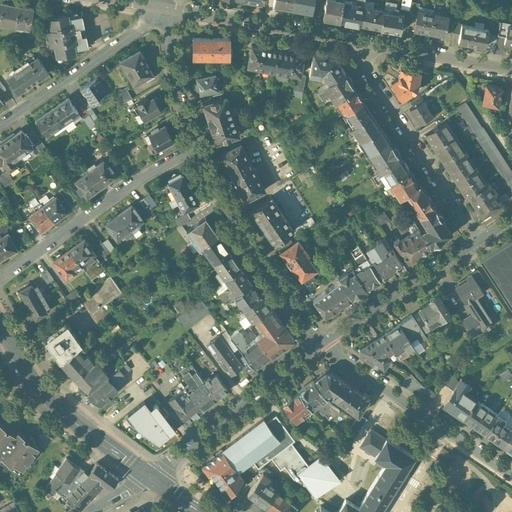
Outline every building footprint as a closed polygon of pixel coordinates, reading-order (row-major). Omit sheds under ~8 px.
[(294,0),(274,0),(273,5),(293,9),(294,0)] [(313,0),(294,0),(293,9),(311,12),(313,0)] [(343,0),(326,0),(323,18),(340,21),(343,2),(343,0)] [(343,2),(340,21),(351,23),(350,26),(357,27),(357,25),(360,25),(363,6),(364,6),(364,0),(350,0),(350,1),(355,1),(355,4),(343,2)] [(410,0),(402,0),(401,9),(411,11),(413,3),(410,2),(410,0)] [(33,8),(0,2),(0,24),(15,28),(16,26),(29,28),(33,8)] [(419,4),(413,3),(411,11),(410,15),(416,16),(417,11),(418,11),(419,4)] [(364,6),(363,6),(360,25),(364,26),(364,28),(371,30),(372,27),(380,29),(384,10),(364,6)] [(399,10),(393,9),(384,7),(384,10),(380,29),(400,32),(404,14),(398,13),(399,10)] [(418,11),(417,11),(416,16),(414,31),(429,34),(433,14),(418,11)] [(69,14),(55,16),(56,19),(48,20),(50,29),(45,30),(48,46),(53,45),(55,54),(62,53),(63,55),(76,52),(76,51),(73,52),(73,49),(88,46),(82,15),(66,18),(66,15),(69,15),(69,14)] [(448,18),(440,17),(440,15),(433,14),(429,34),(445,36),(446,32),(448,20),(448,18)] [(454,21),(448,20),(446,32),(452,33),(454,23),(454,21)] [(506,23),(500,22),(497,35),(506,37),(508,25),(506,25),(506,23)] [(462,25),(454,23),(452,33),(460,35),(462,26),(462,25)] [(462,26),(460,35),(459,43),(485,47),(488,30),(462,26)] [(230,38),(193,38),(193,57),(230,57),(230,38)] [(277,49),(252,45),(248,66),(274,70),(277,49)] [(303,54),(277,49),(274,70),(296,74),(300,75),(303,54)] [(140,51),(139,50),(120,60),(133,83),(145,77),(146,79),(154,75),(144,58),(146,57),(142,50),(140,51)] [(334,57),(313,53),(309,75),(320,77),(320,73),(323,74),(329,82),(326,84),(344,73),(334,57)] [(37,56),(7,77),(18,92),(48,72),(37,56)] [(421,72),(400,68),(399,75),(397,79),(391,83),(402,100),(414,92),(418,85),(421,72)] [(428,73),(422,72),(420,82),(427,83),(428,73)] [(214,73),(204,75),(204,76),(197,78),(198,82),(195,83),(197,93),(200,92),(201,93),(211,90),(218,89),(218,88),(222,87),(220,80),(216,81),(214,73)] [(344,73),(326,84),(317,90),(322,97),(329,93),(334,101),(355,88),(351,83),(352,81),(352,80),(351,78),(350,77),(349,77),(347,77),(344,73)] [(300,75),(296,74),(293,90),(302,91),(305,76),(300,75)] [(97,77),(80,88),(85,96),(91,105),(100,99),(100,95),(106,91),(97,77)] [(493,84),(489,84),(487,85),(486,85),(483,104),(498,107),(502,88),(494,86),(493,84)] [(126,87),(114,94),(120,104),(132,97),(126,87)] [(218,89),(211,90),(212,96),(223,93),(222,87),(218,88),(218,89)] [(355,88),(334,101),(335,102),(337,100),(345,113),(363,101),(360,96),(360,95),(360,93),(360,92),(359,91),(357,90),(356,90),(355,88)] [(153,96),(148,99),(147,96),(137,102),(138,104),(134,107),(138,114),(140,113),(144,120),(161,110),(157,102),(159,101),(156,95),(154,96),(153,96)] [(91,105),(85,96),(79,99),(86,109),(90,106),(91,105)] [(419,96),(411,101),(414,106),(422,101),(419,96)] [(68,97),(52,108),(64,125),(73,119),(71,117),(78,112),(68,97)] [(226,97),(219,99),(218,99),(210,101),(211,102),(203,104),(210,123),(232,115),(230,109),(230,108),(229,104),(228,104),(226,97)] [(414,106),(409,109),(419,124),(433,116),(423,100),(422,101),(414,106)] [(363,101),(345,113),(353,125),(349,127),(349,128),(371,114),(366,105),(363,101)] [(481,128),(465,102),(456,108),(472,133),(481,128)] [(52,108),(36,119),(39,124),(38,124),(42,130),(43,129),(46,134),(53,129),(55,131),(64,125),(52,108)] [(371,114),(349,128),(351,129),(358,141),(380,127),(371,114)] [(232,115),(210,123),(216,143),(223,140),(223,141),(232,138),(232,137),(239,135),(236,128),(237,127),(235,123),(232,115)] [(446,121),(426,134),(435,148),(455,135),(446,121)] [(173,141),(164,125),(158,129),(157,127),(151,130),(152,132),(149,134),(153,142),(149,144),(153,152),(173,141)] [(358,141),(366,154),(369,153),(389,140),(380,127),(358,141)] [(511,192),(511,172),(482,127),(481,128),(472,133),(477,141),(511,193),(511,192)] [(21,129),(14,134),(13,132),(6,136),(19,155),(32,146),(30,142),(31,141),(25,132),(24,133),(21,129)] [(455,135),(435,148),(446,165),(466,152),(455,135)] [(6,136),(0,140),(0,141),(1,143),(0,143),(0,161),(1,161),(5,166),(6,165),(9,169),(16,164),(12,159),(19,155),(6,136)] [(40,140),(34,143),(41,153),(47,149),(40,140)] [(389,140),(369,153),(376,164),(374,166),(379,172),(379,173),(401,158),(397,153),(399,151),(395,145),(393,147),(389,140)] [(240,143),(222,153),(226,161),(225,161),(233,176),(252,166),(240,143)] [(466,152),(446,165),(455,181),(476,168),(466,152)] [(401,158),(379,173),(379,172),(372,177),(377,184),(384,180),(386,184),(387,183),(408,170),(409,169),(404,162),(403,163),(401,158)] [(105,162),(103,159),(95,165),(94,162),(87,167),(101,186),(108,180),(110,181),(113,179),(113,177),(115,175),(112,172),(114,171),(112,168),(112,167),(110,164),(109,164),(107,161),(105,162)] [(252,166),(233,176),(241,192),(242,192),(246,199),(265,189),(252,166)] [(101,186),(87,167),(80,172),(82,174),(74,180),(77,183),(75,184),(77,188),(79,192),(80,191),(82,194),(84,192),(86,196),(88,195),(90,196),(94,193),(93,191),(101,186)] [(476,168),(455,181),(465,196),(486,183),(476,168)] [(13,180),(6,170),(0,174),(0,181),(3,187),(13,180)] [(408,170),(387,183),(393,192),(395,191),(399,198),(406,194),(406,193),(419,185),(418,185),(414,179),(414,178),(415,176),(413,173),(410,173),(408,170)] [(180,172),(168,179),(169,181),(167,182),(171,189),(167,190),(171,198),(191,188),(190,187),(191,187),(191,186),(191,185),(189,181),(188,181),(187,181),(183,174),(181,175),(180,172)] [(486,183),(465,196),(466,196),(468,195),(482,216),(502,203),(488,181),(486,183)] [(427,195),(421,185),(420,185),(419,185),(406,193),(406,194),(413,205),(417,203),(421,209),(417,212),(420,216),(435,207),(427,195)] [(75,200),(65,187),(62,188),(62,187),(58,190),(61,193),(69,204),(75,200)] [(191,188),(171,198),(169,199),(172,205),(178,202),(183,211),(188,209),(190,211),(194,209),(193,206),(199,203),(191,188)] [(156,204),(149,194),(144,197),(151,207),(156,204)] [(18,201),(14,195),(9,198),(15,209),(21,206),(18,201)] [(58,199),(55,195),(42,205),(54,220),(55,219),(56,221),(61,217),(60,216),(67,211),(64,207),(65,206),(59,198),(58,199)] [(271,196),(251,210),(262,226),(282,213),(271,196)] [(151,207),(144,198),(139,201),(146,211),(151,207)] [(40,202),(33,207),(35,210),(29,215),(32,218),(31,219),(37,227),(37,226),(40,230),(47,225),(48,227),(53,223),(52,222),(54,220),(42,205),(40,202)] [(131,204),(118,213),(132,232),(141,226),(138,222),(142,219),(140,216),(141,216),(139,212),(136,209),(134,206),(133,207),(131,204)] [(442,218),(435,207),(420,216),(423,221),(427,218),(430,223),(428,229),(427,228),(421,232),(420,233),(430,247),(436,243),(438,244),(441,241),(442,239),(451,233),(442,219),(442,218)] [(382,209),(371,216),(378,226),(389,219),(382,209)] [(187,212),(175,219),(179,226),(187,220),(191,218),(187,212)] [(118,213),(105,222),(107,225),(106,226),(109,230),(111,233),(112,233),(114,235),(116,238),(123,233),(126,237),(132,232),(118,213)] [(282,213),(262,226),(274,243),(293,230),(282,213)] [(205,217),(186,231),(199,249),(218,235),(205,217)] [(418,229),(400,241),(399,238),(393,241),(402,255),(405,252),(410,260),(422,252),(424,252),(428,250),(428,248),(430,247),(420,233),(421,232),(418,229)] [(0,236),(0,257),(9,253),(10,255),(16,251),(15,249),(17,248),(7,232),(3,235),(0,236)] [(221,234),(219,236),(218,235),(199,249),(205,257),(207,255),(213,263),(229,251),(223,243),(226,241),(221,234)] [(84,238),(82,239),(81,237),(76,240),(77,242),(69,248),(82,266),(89,261),(94,258),(95,257),(92,254),(94,252),(92,249),(93,248),(93,247),(92,247),(91,247),(87,241),(86,241),(84,238)] [(114,247),(107,238),(102,242),(109,251),(114,247)] [(284,249),(280,252),(286,260),(285,262),(287,266),(289,266),(291,267),(309,255),(308,254),(310,254),(307,250),(306,250),(302,245),(303,244),(299,239),(298,240),(298,239),(293,243),(284,249)] [(290,239),(282,245),(284,249),(293,243),(290,239)] [(392,248),(385,253),(384,251),(387,249),(380,239),(373,244),(391,272),(395,269),(397,271),(401,268),(400,266),(402,265),(392,248)] [(511,241),(480,262),(511,310),(511,241)] [(102,242),(96,246),(103,255),(109,252),(109,251),(102,242)] [(391,272),(373,244),(366,249),(373,259),(375,257),(376,258),(369,263),(380,279),(391,272)] [(69,248),(54,259),(58,266),(57,267),(60,271),(61,270),(67,277),(76,271),(82,266),(69,248)] [(235,259),(229,251),(213,263),(219,271),(216,273),(222,281),(225,279),(241,267),(240,266),(242,264),(238,258),(235,259)] [(369,263),(367,259),(366,259),(363,253),(354,258),(358,264),(352,268),(355,271),(366,288),(380,279),(369,263)] [(309,255),(291,267),(296,275),(298,274),(301,279),(316,269),(307,256),(309,255)] [(102,269),(99,265),(94,258),(89,261),(82,266),(90,277),(91,278),(91,277),(102,269)] [(329,263),(320,270),(323,274),(332,268),(329,263)] [(241,267),(225,279),(231,288),(229,290),(229,289),(225,289),(219,294),(224,301),(226,299),(251,281),(246,273),(247,272),(244,267),(242,268),(241,267)] [(355,271),(352,268),(352,267),(346,271),(338,277),(340,279),(352,297),(358,294),(360,295),(364,292),(364,290),(366,288),(355,271)] [(53,279),(47,270),(41,274),(47,283),(53,279)] [(484,280),(478,270),(471,274),(478,285),(484,280)] [(312,274),(303,281),(306,285),(315,278),(312,274)] [(473,314),(482,308),(475,296),(482,291),(478,285),(471,274),(466,278),(467,280),(456,288),(461,296),(463,300),(464,300),(473,314)] [(107,299),(114,294),(114,293),(120,289),(110,276),(97,286),(96,286),(81,297),(81,298),(90,311),(106,299),(107,299)] [(340,279),(313,300),(324,316),(352,298),(352,297),(340,279)] [(251,281),(226,299),(230,306),(238,301),(241,305),(238,306),(240,309),(260,294),(251,281)] [(37,285),(33,287),(31,283),(19,290),(20,291),(18,292),(21,298),(23,296),(27,304),(43,295),(37,285)] [(75,288),(66,295),(72,304),(82,297),(75,288)] [(260,294),(240,309),(242,311),(244,309),(247,313),(239,319),(244,326),(256,317),(270,307),(260,294)] [(43,295),(27,304),(32,311),(29,312),(32,317),(35,316),(35,317),(47,311),(45,307),(49,305),(43,295)] [(438,296),(430,301),(430,302),(419,310),(420,310),(427,321),(419,326),(424,334),(446,320),(445,318),(450,315),(438,296)] [(201,299),(177,317),(187,329),(210,311),(201,299)] [(182,302),(175,307),(179,311),(185,307),(182,302)] [(293,338),(270,307),(256,317),(266,331),(257,337),(270,354),(293,338)] [(482,308),(473,314),(461,321),(472,337),(493,324),(482,308)] [(420,310),(412,316),(419,326),(427,321),(420,310)] [(411,314),(398,323),(410,342),(417,338),(420,342),(427,338),(424,334),(419,326),(412,316),(411,314)] [(65,320),(42,337),(60,360),(76,348),(82,343),(65,320)] [(410,342),(398,323),(384,332),(397,352),(399,355),(413,346),(410,342)] [(270,354),(257,337),(253,340),(251,338),(248,341),(250,343),(248,344),(244,344),(245,339),(237,330),(230,336),(245,354),(255,367),(270,355),(270,354)] [(397,352),(384,332),(372,340),(384,358),(388,361),(391,356),(397,352)] [(238,359),(220,336),(207,346),(224,369),(225,369),(230,375),(242,366),(238,359)] [(384,358),(372,340),(359,348),(359,355),(377,367),(382,370),(384,368),(388,361),(384,358)] [(84,356),(76,348),(61,362),(75,377),(93,361),(90,363),(86,359),(88,356),(86,354),(84,356)] [(255,367),(245,354),(238,359),(242,366),(246,371),(249,372),(255,367)] [(103,376),(96,367),(92,362),(75,377),(81,385),(80,387),(83,391),(84,391),(85,390),(87,393),(96,386),(94,384),(103,376)] [(130,368),(126,363),(119,368),(123,374),(130,368)] [(203,381),(190,363),(180,370),(189,383),(185,386),(201,409),(216,398),(216,397),(203,381)] [(107,377),(102,381),(101,379),(94,384),(96,386),(87,393),(86,393),(100,403),(117,389),(112,383),(123,374),(119,368),(108,377),(107,377)] [(355,387),(330,370),(325,371),(314,380),(327,397),(331,390),(334,393),(332,396),(336,400),(342,391),(349,396),(355,387)] [(449,371),(442,382),(448,387),(453,379),(454,378),(449,371)] [(422,385),(409,372),(401,383),(416,393),(422,385)] [(227,388),(216,374),(211,379),(209,376),(203,381),(216,397),(222,392),(223,393),(227,390),(226,389),(227,388)] [(458,382),(453,390),(443,404),(451,409),(450,410),(463,418),(476,399),(476,398),(465,390),(469,384),(461,378),(458,382)] [(453,379),(448,387),(453,390),(458,382),(454,378),(453,379)] [(314,380),(309,383),(298,391),(299,391),(298,391),(312,409),(318,404),(328,417),(338,408),(332,403),(327,397),(314,380)] [(201,409),(185,386),(169,399),(186,421),(201,409)] [(436,394),(425,386),(419,395),(430,403),(436,394)] [(362,393),(355,387),(349,396),(342,391),(336,400),(358,415),(359,414),(369,398),(367,396),(368,395),(363,391),(362,393)] [(298,391),(292,396),(289,394),(285,397),(287,400),(283,403),(296,420),(305,413),(312,409),(298,391)] [(497,414),(476,399),(463,418),(485,433),(497,414)] [(144,400),(127,413),(138,427),(158,442),(175,429),(156,403),(150,407),(144,400)] [(386,410),(376,403),(371,412),(380,418),(386,410)] [(366,418),(359,414),(358,415),(351,425),(358,430),(366,418)] [(505,420),(497,414),(485,433),(484,435),(500,446),(501,444),(502,445),(511,431),(511,429),(503,423),(505,420)] [(263,418),(222,449),(238,470),(252,459),(258,467),(294,439),(275,415),(266,422),(263,418)] [(15,434),(0,422),(0,455),(15,434)] [(358,432),(353,428),(347,436),(353,440),(358,432)] [(360,446),(375,455),(386,437),(371,428),(360,446)] [(27,438),(18,431),(15,434),(0,455),(12,465),(14,462),(23,469),(39,447),(33,442),(35,439),(30,435),(27,438)] [(511,431),(502,445),(507,449),(508,451),(511,453),(511,431)] [(385,461),(358,505),(345,497),(335,511),(378,511),(415,455),(386,437),(375,455),(385,461)] [(238,470),(222,449),(211,457),(201,465),(208,475),(211,473),(221,486),(224,484),(231,493),(243,478),(238,470)] [(66,457),(56,471),(72,483),(84,470),(66,457)] [(118,477),(97,462),(89,473),(104,484),(110,488),(118,477)] [(72,483),(63,492),(67,496),(89,473),(84,470),(72,483)] [(56,471),(45,488),(53,494),(56,490),(61,494),(63,492),(72,483),(56,471)] [(271,478),(263,472),(247,493),(265,506),(277,490),(267,483),(271,478)] [(104,484),(89,473),(67,496),(81,509),(104,484)] [(0,505),(12,499),(5,488),(0,490),(0,505)] [(282,494),(277,490),(265,506),(273,511),(272,511),(291,511),(297,505),(289,499),(291,497),(284,491),(282,494)] [(13,501),(0,509),(0,511),(5,511),(15,506),(13,501)] [(334,511),(320,503),(314,511),(334,511)]
